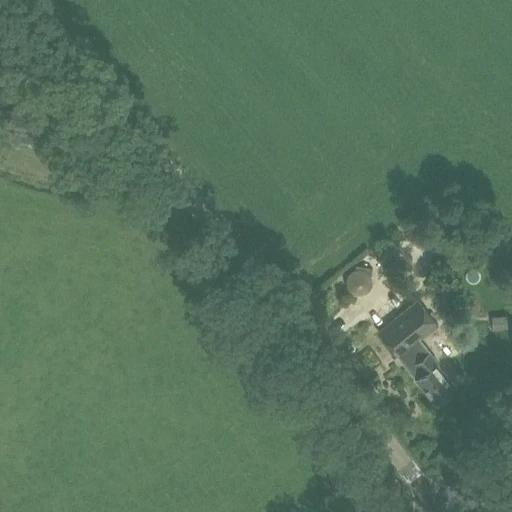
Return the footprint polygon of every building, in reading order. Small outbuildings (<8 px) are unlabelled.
[(33,45),(37,50),(43,46),(39,41),(33,45)] [(27,76),(21,82),(26,88),(32,82),(27,76)] [(57,135),(47,113),(2,132),(12,154),(35,144),(36,148),(44,145),(42,141),(57,135)] [(371,267),(355,263),(353,271),(370,275),(371,267)] [(393,347),(435,402),(455,385),(437,362),(437,361),(420,340),(438,325),(432,317),(418,299),(380,329),(393,347)] [(505,315),(493,316),(493,328),(506,327),(505,315)]
